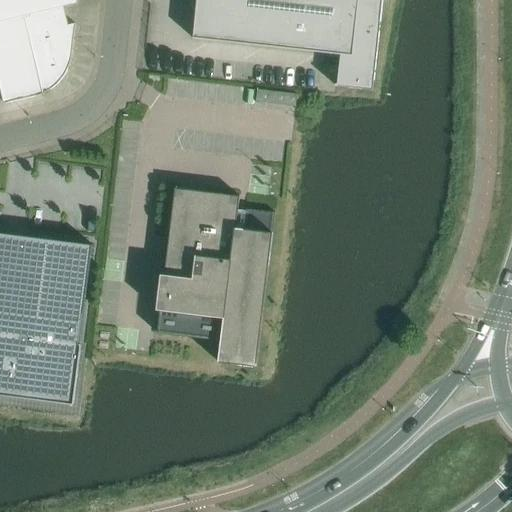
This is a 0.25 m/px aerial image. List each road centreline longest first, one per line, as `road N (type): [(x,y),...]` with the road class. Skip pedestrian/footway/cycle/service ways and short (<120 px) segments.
road 1 (secondary): [(493,321),(434,401),(375,458),(293,511)]
road 2 (secondary): [(504,402),(445,422),(325,511)]
road 3 (unclassified): [(0,140),(67,124),(101,99),(117,0)]
